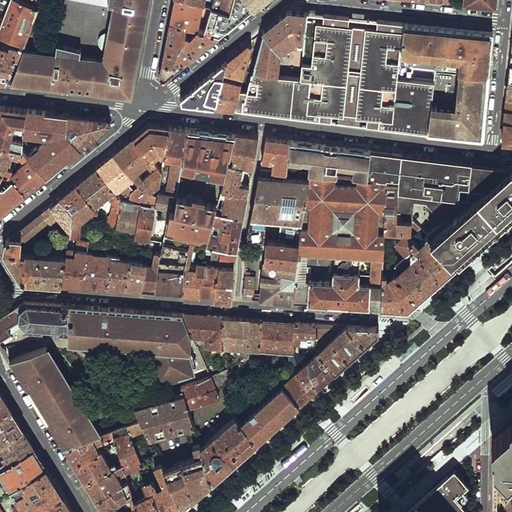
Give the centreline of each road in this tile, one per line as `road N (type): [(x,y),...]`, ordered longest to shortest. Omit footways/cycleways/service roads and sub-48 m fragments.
road 1 (primary): [(444,337),(246,511)]
road 2 (residential): [(491,149),(264,123)]
road 3 (residential): [(236,305),(13,291)]
road 4 (residential): [(444,337),(409,315),(236,305)]
road 5 (residential): [(505,22),(297,0)]
road 6 (primary): [(332,511),(488,374)]
road 7 (residential): [(0,232),(146,107)]
road 8 (residential): [(236,305),(264,123)]
road 9 (residential): [(146,107),(284,0)]
road 10 (residential): [(0,367),(87,511)]
road 11 (residential): [(146,107),(0,91)]
road 12 (residential): [(484,511),(488,374)]
road 13 (residential): [(491,149),(505,22)]
